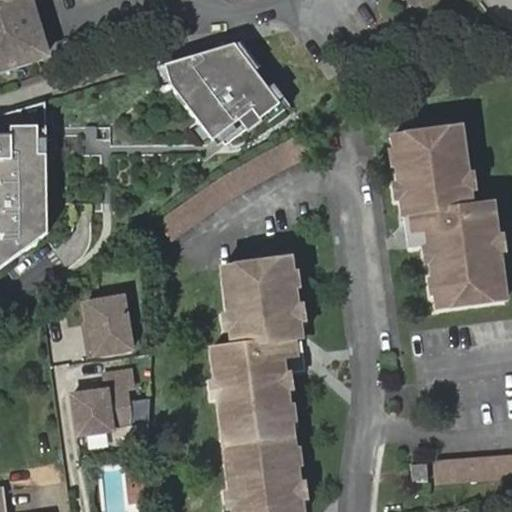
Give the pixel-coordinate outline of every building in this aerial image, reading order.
[(0,73),(46,60),(37,29),(44,27),(39,10),(32,13),(26,15),(22,0),(0,6),(0,73)] [(28,0),(21,0),(22,0),(26,15),(32,13),(28,0)] [(236,45),(228,47),(240,63),(246,59),(236,45)] [(228,47),(166,66),(172,86),(213,141),(224,133),(231,142),(247,130),(249,133),(263,122),(261,120),(281,104),(280,103),(269,89),(246,59),(240,63),(228,47)] [(274,86),(269,89),(280,103),(284,100),(274,86)] [(45,103),(0,115),(0,270),(42,239),(41,221),(48,221),(46,135),(37,134),(37,128),(45,128),(45,103)] [(399,200),(401,223),(408,222),(409,225),(412,228),(419,229),(422,246),(426,246),(432,244),(434,254),(427,258),(428,262),(430,278),(438,276),(439,287),(432,293),(434,307),(508,296),(501,252),(501,250),(495,248),(493,236),(499,236),(494,203),(475,205),(472,190),(467,191),(467,181),(470,177),(470,173),(462,124),(390,134),(392,151),(401,155),(402,164),(394,166),(396,184),(397,186),(403,188),(404,200),(399,200)] [(172,242),(240,193),(309,154),(303,139),(278,149),(227,179),(162,226),(172,242)] [(392,151),(394,166),(402,164),(401,155),(392,151)] [(477,172),(470,173),(470,177),(472,190),(479,189),(477,172)] [(392,201),(399,200),(397,186),(396,184),(389,185),(392,201)] [(408,222),(401,223),(405,249),(419,246),(422,246),(419,229),(412,228),(409,225),(408,222)] [(505,235),(499,236),(501,250),(501,252),(509,251),(505,235)] [(422,246),(419,246),(422,263),(428,262),(427,258),(426,246),(422,246)] [(216,399),(228,494),(229,494),(234,499),(236,509),(230,510),(230,511),(303,511),(302,501),(296,501),(294,490),(299,483),(298,468),(290,468),(287,459),(294,451),(295,449),(292,424),(284,420),(281,409),(289,407),(287,390),(280,386),(278,374),(285,373),(290,373),(287,358),(292,346),(301,345),(298,320),(292,322),(291,310),(296,305),(294,288),(288,289),(287,279),(292,274),(290,257),(222,266),(228,314),(228,318),(234,320),(235,328),(229,329),(232,346),(209,348),(214,383),(221,382),(222,394),(217,399),(216,399)] [(430,278),(432,293),(439,287),(438,276),(430,278)] [(86,302),(89,323),(91,338),(86,338),(89,356),(132,349),(124,296),(86,302)] [(296,304),(296,305),(298,320),(305,320),(303,303),(296,304)] [(304,371),(301,345),(292,346),(287,358),(290,373),(293,372),(304,371)] [(70,394),(76,435),(111,430),(111,428),(129,425),(124,388),(131,387),(128,370),(101,374),(104,390),(104,393),(95,394),(95,391),(70,394)] [(293,372),(290,373),(285,373),(287,390),(288,391),(295,390),(293,372)] [(287,390),(285,373),(278,374),(280,386),(287,390)] [(214,383),(216,399),(217,399),(222,394),(221,382),(214,383)] [(292,424),(289,407),(281,409),(284,420),(292,424)] [(295,451),(298,468),(306,466),(304,450),(295,451)] [(295,451),(294,451),(287,459),(290,468),(298,468),(295,451)] [(511,459),(432,463),(433,470),(453,469),(454,482),(511,479),(511,459)] [(146,461),(122,464),(125,483),(131,482),(134,501),(152,498),(146,461)] [(425,463),(411,464),(412,481),(426,480),(425,463)] [(453,469),(433,470),(434,483),(454,482),(453,469)] [(125,483),(128,502),(134,501),(131,482),(125,483)] [(230,510),(228,494),(222,496),(226,510),(230,510)] [(229,494),(228,494),(230,510),(236,509),(234,499),(229,494)]
